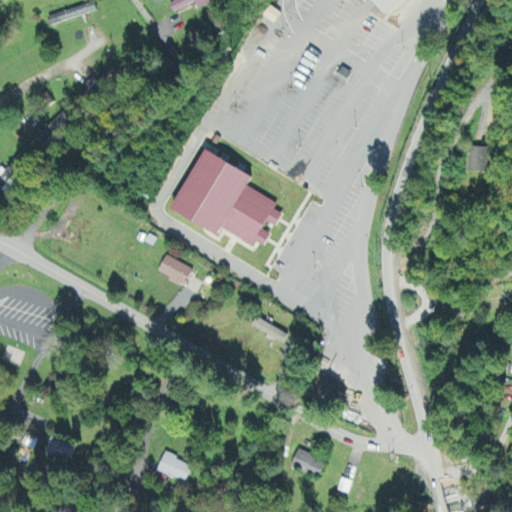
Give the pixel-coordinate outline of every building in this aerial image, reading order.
[(219,2),(218,0),(180,0),(171,4),(176,15),(196,5),(199,11),(219,2)] [(378,0),(391,14),(406,0),(378,0)] [(50,19),(53,28),(99,13),(96,4),(50,19)] [(99,84),(95,80),(87,88),(91,92),(83,99),(88,104),(95,97),(102,104),(126,82),(114,70),(99,84)] [(73,125),(62,114),(30,149),(41,159),(73,125)] [(202,147),(168,205),(216,233),(220,226),(250,244),(253,240),(262,245),(270,233),(261,227),(265,221),(272,225),(280,212),(271,207),(273,202),(245,186),(251,176),(202,147)] [(486,174),(487,150),(470,149),(469,173),(486,174)] [(33,165),(21,156),(8,174),(6,172),(0,180),(0,195),(2,192),(9,197),(33,165)] [(167,252),(158,268),(171,275),(170,277),(181,284),(185,286),(195,269),(167,252)] [(254,329),(286,346),(291,336),(260,319),(254,329)] [(295,469),(323,479),(329,462),(301,452),(295,469)] [(160,473),(188,485),(195,467),(167,455),(160,473)] [(356,483),(345,479),(341,492),(352,496),(356,483)]
